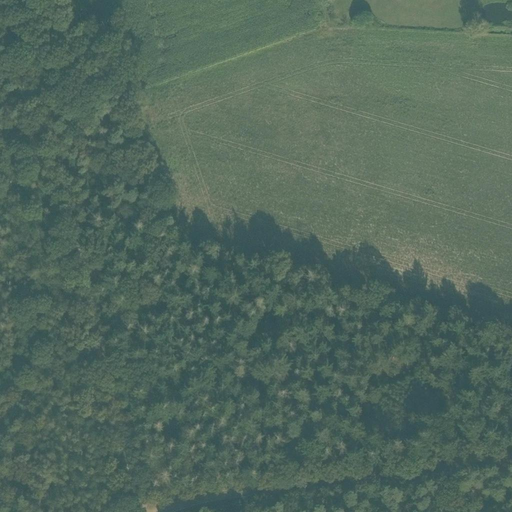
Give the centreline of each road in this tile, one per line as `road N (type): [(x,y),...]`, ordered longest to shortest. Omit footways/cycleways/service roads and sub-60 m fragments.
road 1 (track): [(144,511),(37,100)]
road 2 (unclassified): [(173,511),(198,501),(511,467)]
